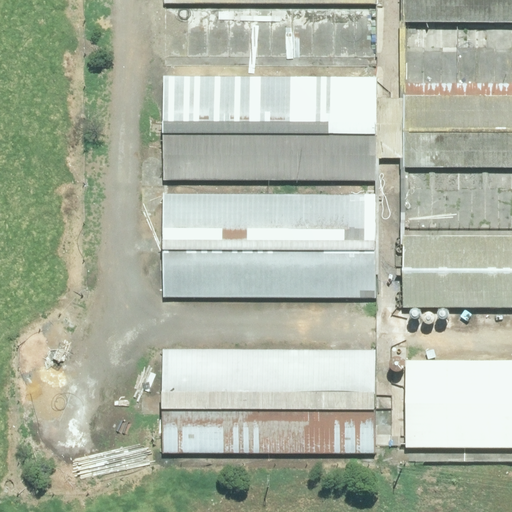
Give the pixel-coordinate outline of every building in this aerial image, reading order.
[(136,0),(137,17),(355,14),(355,0),(136,0)] [(511,0),(379,0),(379,111),(365,111),(365,177),(384,177),(384,321),(511,321),(511,0)] [(364,90),(137,94),(139,196),(366,191),(365,177),(365,111),(364,90)] [(364,210),(137,214),(139,316),(366,311),(364,210)] [(511,359),(403,360),(403,445),(511,445),(511,359)] [(140,480),(358,476),(356,370),(138,374),(140,480)]
